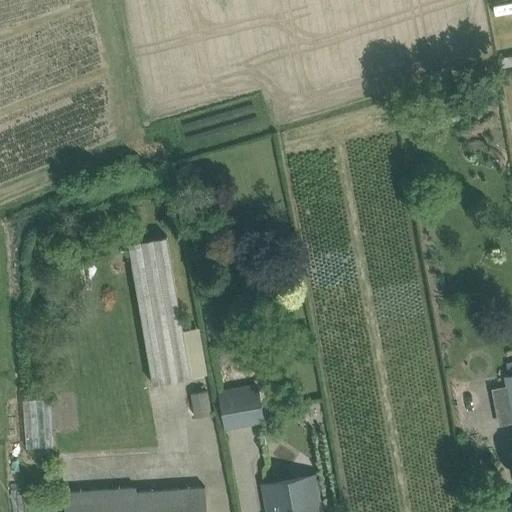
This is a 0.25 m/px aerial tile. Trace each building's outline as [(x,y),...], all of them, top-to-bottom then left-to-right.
[(129,242),(153,384),(192,377),(184,330),(167,235),(129,242)] [(45,310),(59,308),(57,295),(43,296),(45,310)] [(499,423),(511,420),(511,374),(504,376),(507,387),(493,390),(499,423)] [(225,429),(266,422),(259,383),(218,390),(225,429)] [(191,393),(195,417),(213,414),(208,390),(191,393)] [(264,483),(268,511),(322,511),(315,474),(264,483)] [(207,511),(205,486),(137,491),(137,486),(65,491),(66,511),(207,511)]
